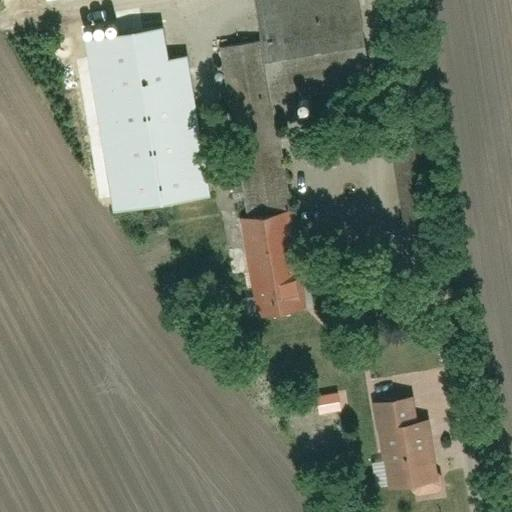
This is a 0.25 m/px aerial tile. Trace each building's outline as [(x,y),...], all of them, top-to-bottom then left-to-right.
[(252,0),(259,42),(220,48),(245,215),(239,216),(254,314),(307,306),(292,209),(288,210),(272,103),(371,88),(357,0),(252,0)] [(184,50),(89,65),(111,211),(207,196),(184,50)] [(392,143),(402,234),(432,231),(421,139),(392,143)] [(201,296),(202,311),(220,310),(219,295),(201,296)] [(369,465),(373,490),(438,481),(429,420),(417,422),(413,395),(371,402),(380,464),(369,465)]
